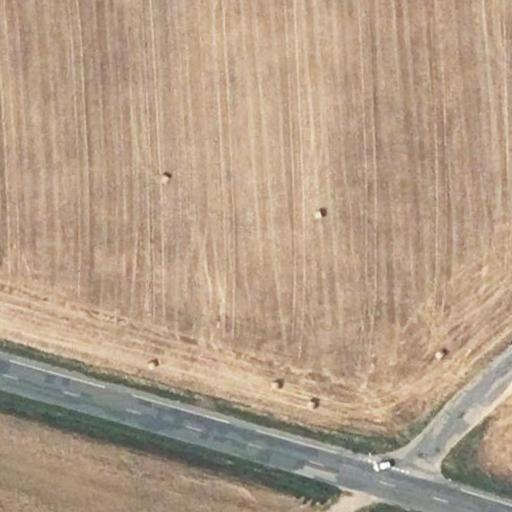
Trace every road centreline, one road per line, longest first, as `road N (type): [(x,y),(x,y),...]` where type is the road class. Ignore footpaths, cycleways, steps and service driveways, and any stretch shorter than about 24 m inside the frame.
road 1 (tertiary): [(382,483),(0,373)]
road 2 (unclassified): [(511,368),(382,483)]
